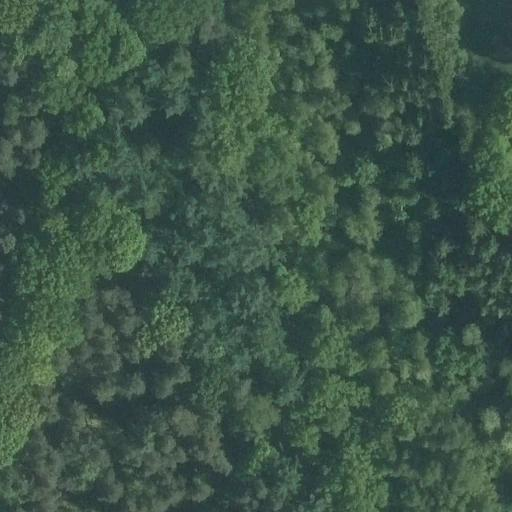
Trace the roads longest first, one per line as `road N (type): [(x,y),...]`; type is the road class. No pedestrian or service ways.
road 1 (unknown): [(288,511),(247,422),(0,32)]
road 2 (track): [(84,0),(58,127),(0,284)]
